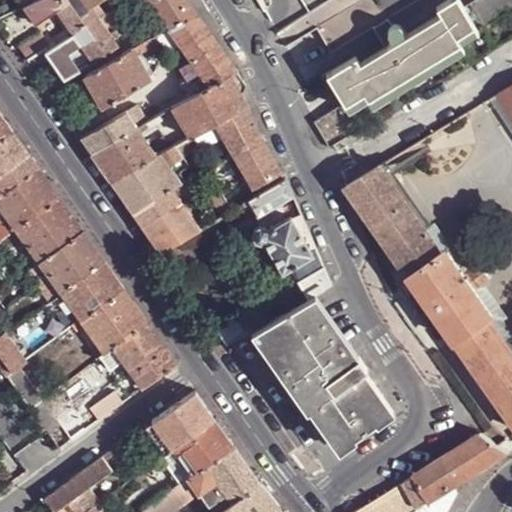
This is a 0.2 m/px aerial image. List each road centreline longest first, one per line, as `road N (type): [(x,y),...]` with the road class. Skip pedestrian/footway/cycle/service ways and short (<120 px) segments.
road 1 (residential): [(310,505),(422,425),(414,389),(346,283),(312,184)]
road 2 (tertiary): [(206,360),(0,70)]
road 3 (residential): [(1,511),(206,360)]
road 4 (residential): [(511,64),(312,184)]
road 5 (tertiary): [(310,505),(206,360)]
road 6 (residential): [(312,184),(244,40)]
